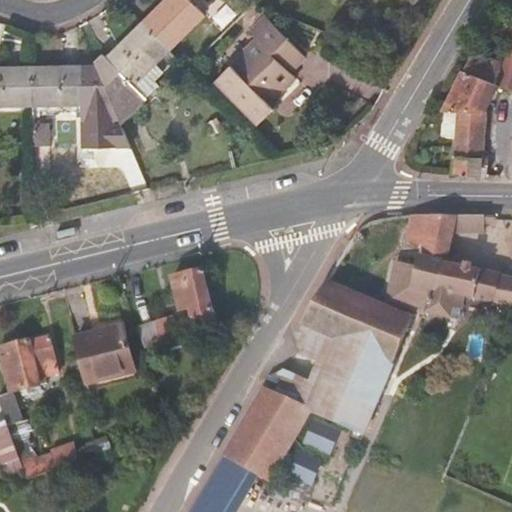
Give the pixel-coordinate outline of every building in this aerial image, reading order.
[(173,0),(146,25),(174,54),(210,19),(205,15),(189,0),(173,0)] [(205,0),(189,0),(205,15),(213,8),(205,0)] [(247,30),(205,72),(219,86),(221,85),(250,114),(265,99),(259,93),(267,86),(285,68),(280,62),(297,45),(278,27),(275,30),(268,23),(272,20),(265,12),(261,16),(254,10),(243,21),(240,24),(247,30)] [(107,58),(99,67),(118,115),(120,118),(144,95),(139,88),(174,54),(146,25),(111,61),(107,58)] [(511,33),(505,31),(490,75),(494,77),(488,95),(504,100),(510,83),(511,83),(511,33)] [(180,60),(174,54),(139,88),(144,95),(180,60)] [(461,61),(438,118),(448,119),(480,121),(480,117),(488,95),(494,77),(490,75),(461,61)] [(99,67),(36,68),(35,103),(85,104),(86,115),(104,115),(118,115),(99,67)] [(0,103),(35,103),(36,68),(0,68),(0,103)] [(272,92),(267,86),(259,93),(265,99),(272,92)] [(120,118),(118,115),(104,115),(106,130),(119,165),(136,158),(120,118)] [(448,119),(445,183),(478,183),(480,121),(448,119)] [(359,220),(378,228),(385,209),(366,209),(359,220)] [(415,235),(434,241),(437,233),(442,209),(422,209),(415,235)] [(437,233),(456,238),(458,229),(490,229),(493,215),(505,215),(507,209),(442,209),(437,233)] [(342,251),(366,260),(378,228),(359,220),(342,251)] [(434,241),(431,256),(450,260),(456,238),(437,233),(434,241)] [(281,360),(229,452),(279,477),(312,411),(369,437),(421,327),(412,321),(354,291),(366,260),(342,251),(294,336),(308,348),(300,365),(281,360)] [(221,309),(211,253),(175,259),(178,281),(189,278),(194,300),(201,299),(203,313),(221,309)] [(504,301),(507,275),(493,271),(450,260),(431,256),(427,273),(405,270),(398,309),(414,311),(458,319),(460,308),(466,309),(470,296),(504,301)] [(165,302),(144,310),(151,329),(171,323),(173,330),(187,325),(185,315),(170,320),(165,302)] [(140,312),(93,326),(107,369),(153,354),(140,312)] [(13,330),(28,374),(57,364),(54,355),(73,348),(61,313),(13,330)] [(28,374),(8,381),(17,406),(19,410),(39,404),(28,374)] [(0,427),(8,448),(30,440),(19,410),(17,406),(6,410),(0,416),(0,427)] [(35,453),(39,467),(101,444),(99,435),(91,437),(89,433),(35,453)]
